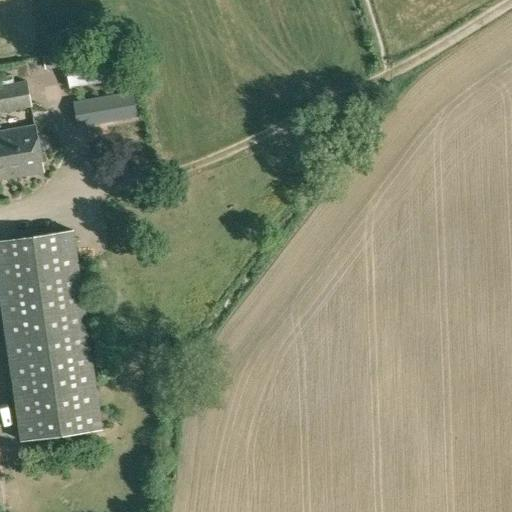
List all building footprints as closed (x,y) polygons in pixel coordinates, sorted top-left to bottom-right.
[(101,84),(129,78),(124,51),(65,63),(68,80),(99,75),(101,84)] [(45,70),(59,67),(57,54),(43,57),(45,70)] [(0,84),(0,111),(32,106),(27,79),(0,84)] [(134,88),(101,95),(106,121),(139,115),(134,88)] [(35,125),(0,131),(0,137),(1,142),(0,142),(0,177),(43,170),(35,125)] [(0,239),(0,317),(17,426),(19,440),(99,428),(68,229),(0,239)]
